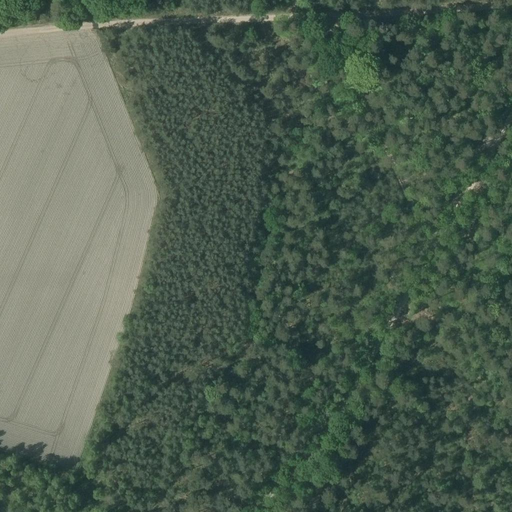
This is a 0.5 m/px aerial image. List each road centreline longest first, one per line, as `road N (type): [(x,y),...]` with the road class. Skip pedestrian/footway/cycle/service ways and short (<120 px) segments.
road 1 (track): [(511,3),(0,34)]
road 2 (track): [(312,447),(511,115)]
road 3 (track): [(335,15),(435,246)]
